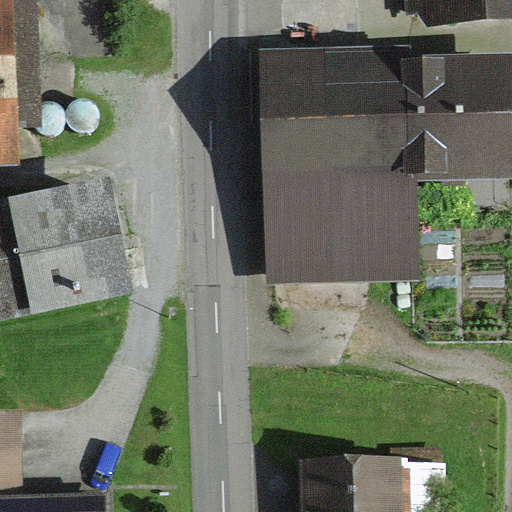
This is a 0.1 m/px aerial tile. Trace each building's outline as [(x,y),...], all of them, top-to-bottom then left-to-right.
[(0,0),(0,172),(24,172),(15,0),(0,0)] [(511,0),(412,0),(415,38),(511,31),(511,0)] [(453,61),(264,69),(274,292),(416,285),(412,196),(511,191),(511,92),(510,58),(453,61)] [(0,330),(127,303),(102,186),(0,208),(0,330)] [(20,418),(0,418),(0,511),(23,511),(20,418)] [(299,511),(407,511),(406,470),(298,474),(299,511)]
